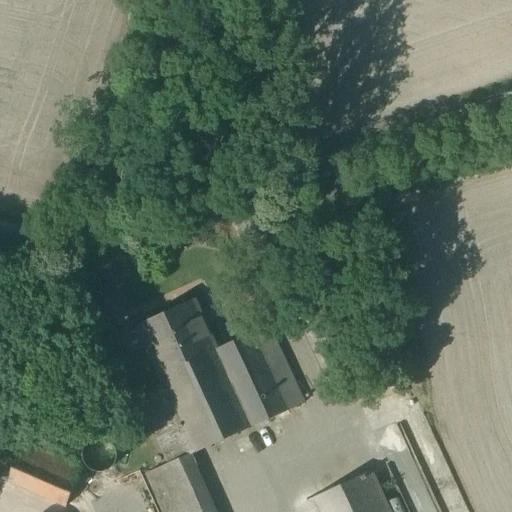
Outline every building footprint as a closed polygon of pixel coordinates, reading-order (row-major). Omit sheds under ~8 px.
[(195,300),(138,325),(158,369),(215,344),(195,300)] [(256,332),(218,349),(215,344),(158,369),(165,384),(140,396),(171,463),(171,464),(181,459),(305,403),(270,327),(256,333),(256,332)] [(111,440),(108,439),(104,438),(101,438),(98,438),(94,440),(91,441),(89,443),(87,446),(86,448),(85,451),(84,455),(85,457),(85,459),(86,462),(87,464),(88,466),(90,467),(92,469),(94,470),(97,471),(100,472),(102,472),(105,471),(108,471),(111,469),(113,467),(115,465),(116,463),(118,460),(118,457),(118,454),(118,452),(118,450),(117,447),(116,446),(115,444),(113,442),(111,440)] [(65,511),(84,466),(26,443),(14,475),(13,475),(6,492),(36,504),(32,511),(65,511)] [(204,511),(181,459),(171,464),(171,463),(147,474),(164,511),(204,511)] [(389,511),(371,472),(313,500),(319,511),(389,511)] [(319,511),(313,500),(301,505),(304,511),(319,511)]
